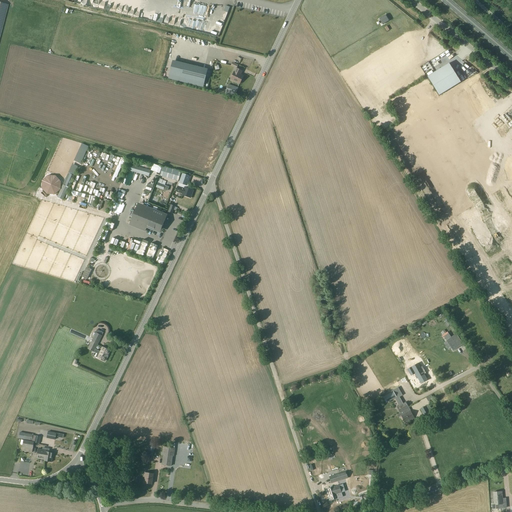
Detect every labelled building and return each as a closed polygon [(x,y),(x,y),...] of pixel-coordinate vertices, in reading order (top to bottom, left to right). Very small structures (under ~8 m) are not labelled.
[(407,45),(367,67),(377,84),(417,62),(407,45)] [(211,52),(206,68),(211,69),(211,70),(220,73),(224,59),(218,57),(215,56),(216,53),(211,52)] [(449,63),(428,76),(439,95),(461,82),(449,63)] [(205,73),(182,67),(179,79),(202,85),(205,73)] [(242,71),(237,68),(235,72),(234,72),(230,79),(240,84),(243,76),(240,75),(242,71)] [(397,75),(378,85),(382,92),(400,82),(397,75)] [(229,85),(225,95),(230,96),(230,94),(235,96),(238,88),(229,85)] [(389,101),(406,90),(403,86),(387,97),(389,101)] [(474,86),(399,135),(411,154),(487,105),(474,86)] [(149,176),(151,170),(130,164),(128,170),(149,176)] [(176,181),(179,171),(163,166),(160,176),(176,181)] [(187,186),(190,176),(182,173),(178,183),(187,186)] [(183,194),(182,195),(190,198),(193,190),(185,187),(184,188),(178,186),(176,191),(183,194)] [(118,200),(125,203),(129,194),(131,195),(132,192),(127,190),(126,193),(122,191),(118,200)] [(438,193),(432,196),(439,210),(445,207),(438,193)] [(152,214),(136,208),(130,224),(145,231),(147,227),(158,231),(159,227),(160,228),(161,226),(163,226),(167,216),(153,210),(152,214)] [(463,231),(457,233),(462,247),(468,245),(463,231)] [(469,256),(476,266),(481,263),(474,252),(469,256)] [(84,277),(84,279),(86,280),(86,278),(87,279),(90,272),(85,270),(82,276),(84,277)] [(511,313),(505,301),(497,306),(494,308),(499,317),(502,317),(504,320),(504,326),(509,333),(510,336),(511,335),(511,313)] [(102,336),(95,332),(87,349),(97,353),(95,357),(98,358),(105,361),(110,351),(103,348),(101,352),(96,349),(102,336)] [(416,364),(405,370),(409,377),(413,375),(419,385),(426,381),(422,373),(423,372),(420,367),(419,368),(416,364)] [(398,388),(392,391),(393,392),(386,395),(383,397),(387,403),(395,398),(399,404),(402,403),(399,397),(402,395),(398,388)] [(431,395),(423,399),(425,403),(429,401),(430,403),(433,402),(432,399),(433,398),(431,395)] [(400,413),(408,408),(405,402),(403,404),(402,403),(399,404),(399,406),(397,407),(400,413)] [(424,417),(433,411),(429,404),(420,409),(424,417)] [(408,408),(400,413),(406,424),(410,422),(409,421),(414,418),(408,408)] [(55,440),(57,433),(48,431),(47,438),(55,440)] [(33,449),(34,442),(24,440),(23,447),(33,449)] [(174,457),(175,448),(163,446),(162,455),(163,455),(161,465),(171,466),(173,456),(174,457)] [(46,451),(46,450),(38,449),(37,459),(44,460),(45,456),(43,455),(44,451),(46,451)] [(51,462),(53,453),(46,452),(46,450),(46,451),(44,451),(43,455),(45,456),(44,460),(44,461),(51,462)] [(329,476),(331,483),(343,480),(343,479),(346,478),(345,472),(341,473),(329,476)] [(153,482),(154,474),(144,473),(144,477),(145,477),(145,483),(152,484),(152,481),(153,482)] [(331,500),(337,498),(337,496),(342,494),(339,485),(327,489),(331,500)] [(492,509),(499,509),(499,505),(503,504),(502,492),(493,492),(494,502),(492,502),(492,509)]
